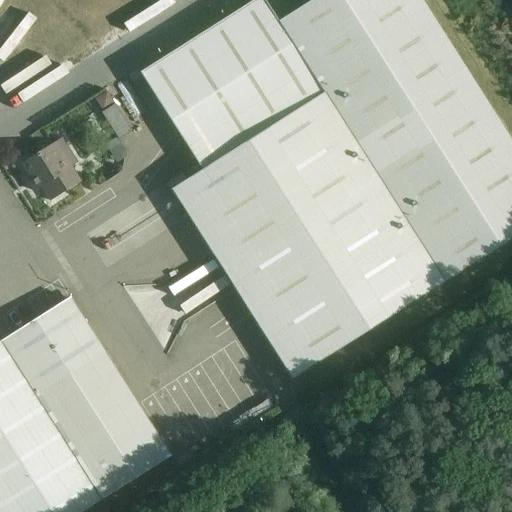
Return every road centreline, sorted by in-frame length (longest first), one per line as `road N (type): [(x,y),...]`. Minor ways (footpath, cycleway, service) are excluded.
road 1 (track): [(128,511),(511,270)]
road 2 (unknown): [(20,254),(153,151)]
